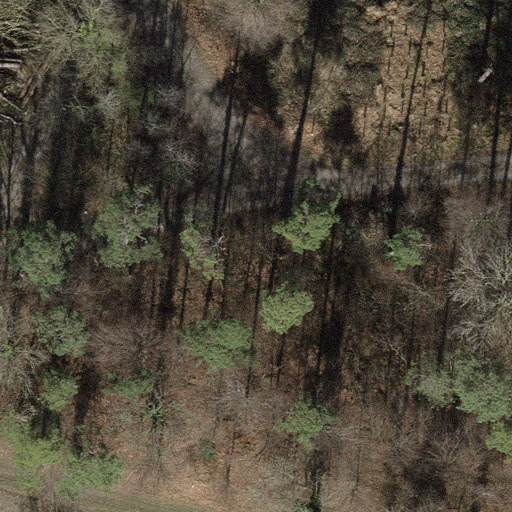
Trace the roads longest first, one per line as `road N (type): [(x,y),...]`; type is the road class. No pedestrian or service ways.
road 1 (track): [(276,194),(0,243)]
road 2 (track): [(132,0),(276,194)]
road 3 (track): [(511,168),(276,194)]
road 4 (track): [(0,216),(94,0)]
